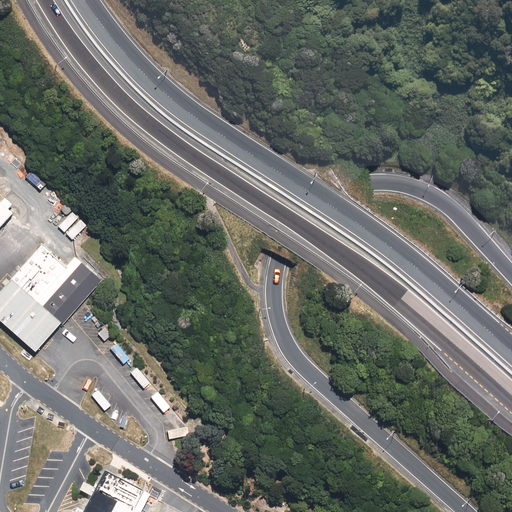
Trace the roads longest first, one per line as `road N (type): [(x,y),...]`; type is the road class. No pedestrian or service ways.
road 1 (secondary): [(466,511),(296,359),(277,318),(275,272),(288,230),(313,199),(384,182),(439,199),(511,272)]
road 2 (secondary): [(511,394),(403,300),(139,117),(93,71),(46,0)]
road 3 (secondary): [(85,0),(167,95),(368,230),(511,351)]
